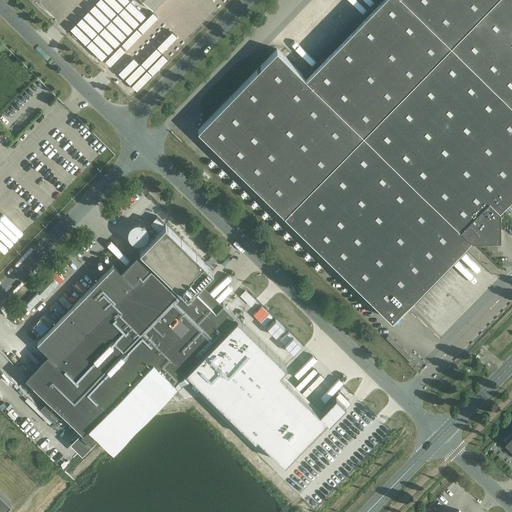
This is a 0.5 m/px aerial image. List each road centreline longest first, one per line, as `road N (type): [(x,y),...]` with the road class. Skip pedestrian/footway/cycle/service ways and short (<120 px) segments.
road 1 (unclassified): [(440,440),(142,146)]
road 2 (unclassified): [(0,296),(142,146)]
road 3 (unclassified): [(249,0),(124,127)]
road 4 (unclassified): [(124,127),(0,6)]
